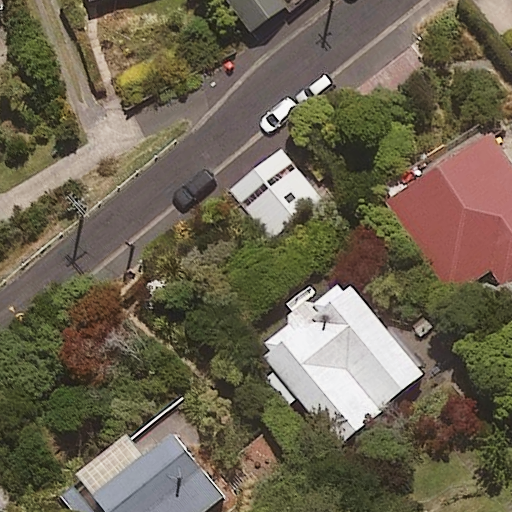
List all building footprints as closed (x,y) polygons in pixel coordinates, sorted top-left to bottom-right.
[(292,9),(284,0),(228,0),(257,36),(292,9)] [(488,271),(495,282),(509,273),(511,278),(511,163),(497,141),(393,210),(450,296),(488,271)] [(281,147),(228,194),(269,241),(322,194),(281,147)] [(296,315),(258,345),(281,374),(272,382),(292,407),(302,399),(341,449),(428,380),(339,269),(290,308),(296,315)] [(174,441),(99,501),(108,511),(212,511),(224,503),(174,441)] [(0,511),(36,511),(0,467),(0,511)]
